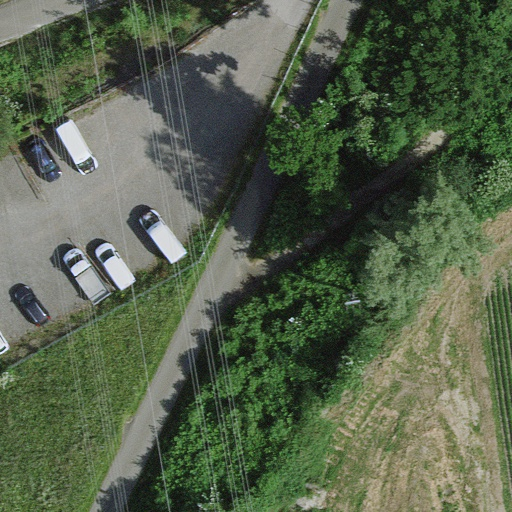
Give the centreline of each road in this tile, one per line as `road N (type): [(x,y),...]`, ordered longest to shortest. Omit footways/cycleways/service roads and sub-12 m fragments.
road 1 (unclassified): [(103,511),(345,0)]
road 2 (unknown): [(288,0),(248,64),(135,167),(0,248)]
